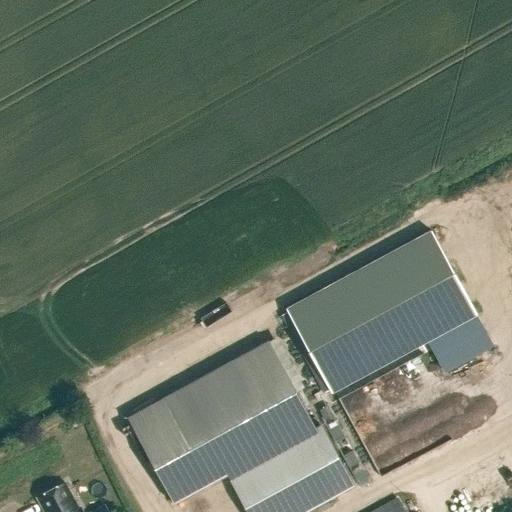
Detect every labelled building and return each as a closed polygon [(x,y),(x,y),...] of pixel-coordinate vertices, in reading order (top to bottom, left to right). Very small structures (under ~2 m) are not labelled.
[(477,315),(432,231),(286,310),(331,394),(477,315)] [(162,400),(126,419),(173,505),(209,486),(162,400)] [(245,511),(307,511),(353,487),(322,429),(228,480),(245,511)] [(77,511),(63,485),(35,500),(41,511),(79,511),(79,510),(77,511)] [(403,511),(396,500),(373,511),(403,511)]
